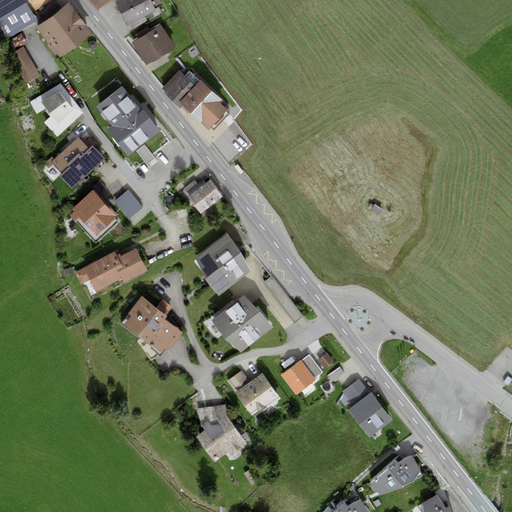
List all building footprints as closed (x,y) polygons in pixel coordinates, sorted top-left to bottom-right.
[(25,0),(0,0),(0,42),(37,20),(33,13),(27,4),(25,0)] [(33,0),(27,4),(33,13),(53,0),(33,0)] [(88,0),(96,8),(106,0),(88,0)] [(150,0),(120,0),(116,2),(126,24),(155,11),(150,0)] [(69,3),(37,27),(49,44),(47,45),(55,55),(57,54),(60,57),(92,33),(69,3)] [(159,26),(134,43),(149,65),(175,48),(159,26)] [(26,43),(21,34),(6,43),(11,52),(26,43)] [(95,42),(92,41),(89,43),(88,45),(89,48),(93,50),(96,48),(97,45),(95,42)] [(23,47),(8,55),(24,83),(39,75),(23,47)] [(180,72),(165,86),(178,100),(194,85),(180,72)] [(229,106),(200,78),(194,85),(178,100),(207,129),(229,106)] [(60,84),(29,102),(36,114),(46,109),(50,117),(43,123),(57,137),(83,113),(60,84)] [(159,132),(142,109),(141,110),(122,85),(95,105),(110,126),(108,128),(128,155),(159,132)] [(53,161),(52,162),(53,164),(63,174),(60,176),(73,190),(106,159),(95,147),(96,145),(89,138),(83,143),(78,138),(53,161)] [(154,158),(144,145),(136,152),(146,165),(154,158)] [(52,162),(53,161),(51,158),(45,163),(48,168),(53,164),(52,162)] [(195,180),(183,189),(200,213),(222,197),(210,179),(206,182),(203,179),(197,184),(195,180)] [(107,189),(100,181),(92,187),(99,196),(107,189)] [(117,216),(93,190),(72,210),(74,211),(69,216),(95,244),(119,222),(115,218),(117,216)] [(143,208),(128,190),(114,201),(128,220),(143,208)] [(226,233),(195,258),(205,279),(218,296),(250,271),(241,251),(226,233)] [(114,253),(76,273),(82,284),(89,280),(95,291),(120,278),(124,285),(148,272),(135,248),(117,258),(114,253)] [(272,276),(263,283),(294,323),(303,316),(272,276)] [(243,295),(210,320),(224,339),(241,353),(273,327),(260,310),(243,295)] [(166,317),(140,297),(128,313),(131,315),(123,325),(161,353),(165,348),(170,348),(182,332),(164,319),(166,317)] [(300,360),(280,375),(295,395),(316,380),(315,379),(323,373),(309,355),(301,361),(300,360)] [(339,367),(326,376),(331,382),(343,374),(339,367)] [(241,370),(226,381),(251,417),(266,407),(267,408),(280,399),(262,373),(250,382),(241,370)] [(359,379),(342,391),(353,406),(348,410),(369,438),(393,420),(371,392),(370,393),(359,379)] [(201,432),(196,436),(214,462),(229,452),(231,456),(247,444),(227,415),(225,405),(198,409),(201,432)] [(388,468),(370,483),(380,495),(404,487),(403,486),(412,481),(420,472),(412,456),(398,462),(395,460),(387,467),(388,468)] [(436,495),(421,504),(422,511),(450,511),(449,507),(446,508),(436,495)] [(336,511),(366,511),(361,500),(347,506),(344,503),(335,511),(336,511)]
